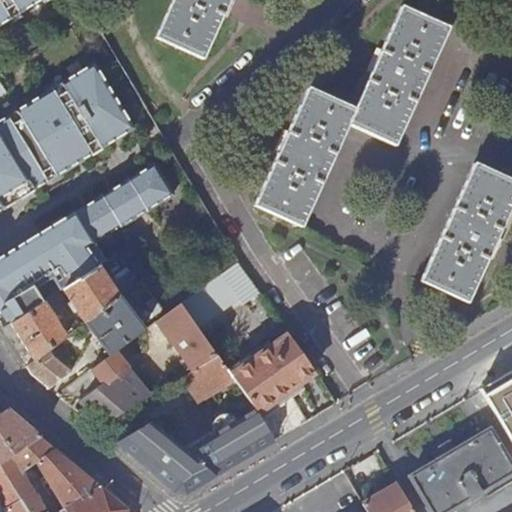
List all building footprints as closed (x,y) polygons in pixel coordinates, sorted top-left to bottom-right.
[(171,0),(154,39),(202,61),(229,0),(171,0)] [(511,0),(502,0),(511,16),(511,0)] [(447,29),(399,8),(353,110),(307,89),(252,207),(300,229),(347,126),(393,147),(447,29)] [(511,182),(472,164),(417,282),(466,304),(511,204),(511,182)] [(257,295),(235,265),(179,306),(196,330),(238,300),(242,305),(257,295)] [(116,297),(94,266),(60,289),(68,301),(64,304),(71,313),(75,311),(82,323),(116,297)] [(118,299),(116,297),(82,323),(108,357),(115,353),(143,332),(118,299)] [(40,303),(8,324),(31,361),(46,350),(63,338),(40,303)] [(196,330),(179,306),(163,318),(156,323),(190,375),(216,360),(196,331),(196,330)] [(297,385),(313,374),(286,337),(270,349),(294,383),(295,382),(297,385)] [(253,413),(259,422),(302,391),(297,385),(295,382),(294,383),(270,349),(229,378),(231,381),(253,413)] [(31,361),(24,367),(28,374),(47,389),(68,374),(51,359),(46,350),(31,361)] [(79,405),(103,425),(148,399),(126,371),(128,370),(115,353),(108,357),(90,371),(99,384),(105,380),(108,384),(79,405)] [(216,360),(190,375),(178,382),(191,405),(231,381),(229,378),(216,360)] [(493,382),(479,390),(511,445),(511,399),(507,403),(493,382)] [(0,463),(40,437),(7,409),(0,413),(0,463)] [(259,422),(253,413),(235,424),(231,419),(226,417),(221,417),(217,419),(213,422),(210,427),(210,432),(212,437),(197,445),(183,454),(150,423),(113,443),(172,491),(185,494),(273,442),(259,422)] [(454,450),(443,457),(409,477),(429,511),(447,511),(511,473),(511,470),(488,430),(454,450)] [(64,508),(101,487),(40,437),(0,463),(0,466),(27,511),(46,511),(22,471),(35,462),(43,476),(39,479),(42,484),(47,481),(61,504),(64,508)] [(438,447),(443,457),(454,450),(449,441),(438,447)] [(5,511),(27,511),(0,466),(0,497),(7,509),(5,511)] [(411,511),(395,485),(361,505),(364,511),(411,511)] [(127,511),(128,509),(101,487),(64,508),(66,511),(127,511)]
